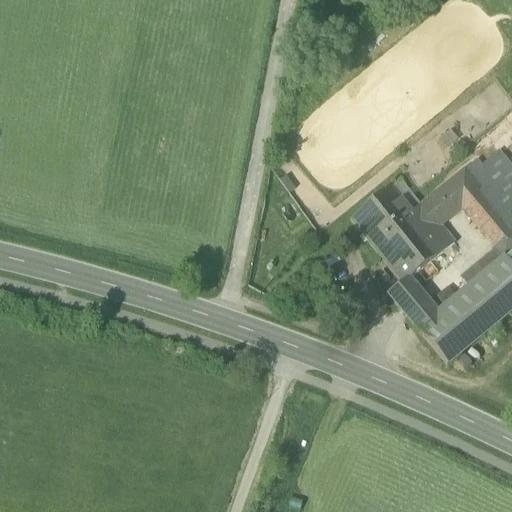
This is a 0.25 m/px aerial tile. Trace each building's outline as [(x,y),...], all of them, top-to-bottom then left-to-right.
[(434,145),(440,154),(457,142),(451,132),(434,145)] [(462,281),(469,291),(505,261),(511,255),(511,173),(497,156),(481,169),(476,162),(421,206),(439,228),(461,211),(496,253),(462,281)] [(400,183),(391,190),(410,215),(419,207),(400,183)] [(349,222),(401,286),(407,281),(408,283),(454,246),(439,228),(421,206),(419,207),(410,215),(391,190),(390,189),(349,222)] [(456,302),(439,316),(418,334),(444,365),(446,368),(494,327),(511,312),(511,269),(505,261),(469,291),(456,302)] [(387,297),(397,309),(416,293),(408,283),(407,281),(401,286),(387,297)] [(431,306),(439,316),(456,302),(448,292),(431,306)] [(428,303),(416,293),(397,309),(407,321),(428,303)] [(431,306),(428,303),(407,321),(418,334),(439,316),(431,306)] [(506,341),(511,335),(511,312),(494,327),(506,341)]
